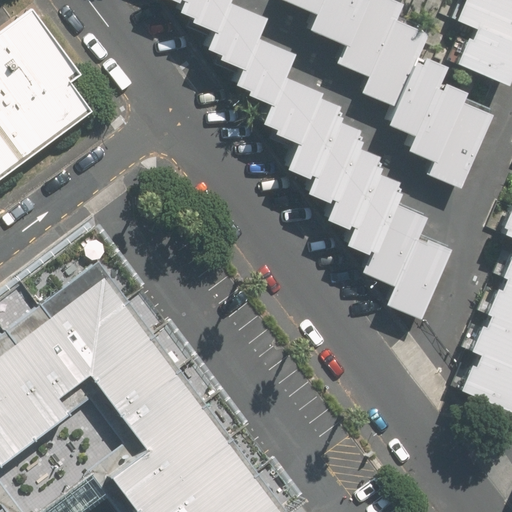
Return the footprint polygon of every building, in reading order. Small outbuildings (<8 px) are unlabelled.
[(180,0),(175,11),(211,26),(221,0),(180,0)] [(203,46),(239,61),(251,32),(260,11),(233,0),(221,0),(211,26),(203,46)] [(268,0),(267,4),(301,18),(309,0),(268,0)] [(295,34),(335,51),(356,0),(309,0),(301,18),(295,34)] [(328,67),(360,81),(385,24),(392,7),(375,0),(356,0),(335,51),(328,67)] [(449,34),(511,59),(511,21),(459,0),(445,0),(434,27),(449,34)] [(511,0),(459,0),(511,21),(511,0)] [(74,74),(25,11),(0,28),(0,172),(84,110),(63,81),(74,74)] [(354,96),(385,109),(407,57),(416,37),(385,24),(360,81),(354,96)] [(230,81),(267,96),(277,71),(287,46),(251,32),(239,61),(230,81)] [(499,103),(511,71),(511,59),(449,34),(432,75),(499,103)] [(376,129),(403,140),(427,84),(434,69),(407,57),(385,109),(376,129)] [(256,121),(293,136),(313,86),(277,71),(267,96),(256,121)] [(424,168),(451,102),(454,95),(427,84),(403,140),(396,156),(424,168)] [(283,161),(305,170),(330,109),(336,95),(313,86),(293,136),(283,161)] [(451,102),(424,168),(420,177),(455,192),(486,116),(451,102)] [(299,185),(327,197),(351,138),(358,120),(330,109),(305,170),(299,185)] [(320,213),(342,222),(365,168),(373,147),(351,138),(327,197),(320,213)] [(337,236),(368,248),(390,197),(396,181),(365,168),(342,222),(337,236)] [(511,200),(502,196),(490,226),(508,233),(511,234),(511,200)] [(361,265),(393,278),(412,230),(421,209),(390,197),(368,248),(361,265)] [(79,227),(0,286),(0,440),(70,385),(121,453),(88,477),(114,511),(267,511),(288,497),(79,227)] [(385,298),(416,311),(444,243),(412,230),(393,278),(385,298)] [(511,234),(508,233),(492,269),(511,277),(511,234)] [(511,277),(492,269),(477,306),(511,320),(511,277)] [(511,320),(477,306),(462,343),(511,363),(511,320)] [(511,363),(462,343),(446,379),(504,403),(511,385),(511,363)]
